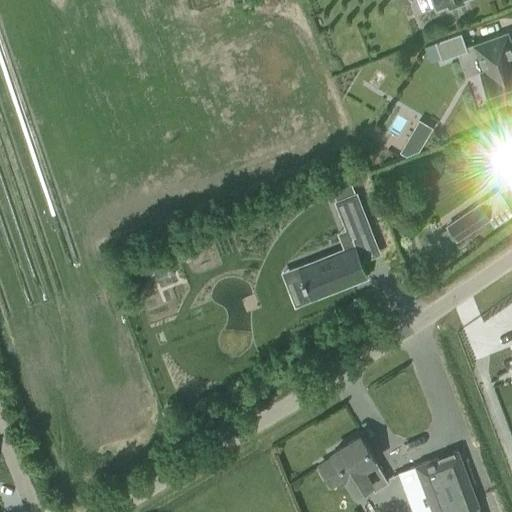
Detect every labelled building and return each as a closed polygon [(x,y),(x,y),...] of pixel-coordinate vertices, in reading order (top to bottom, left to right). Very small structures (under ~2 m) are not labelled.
[(460,33),(434,42),(440,59),(466,50),(460,33)] [(481,70),(493,104),(511,96),(511,49),(506,33),(473,45),(482,70),(481,70)] [(511,136),(507,138),(508,142),(507,142),(511,155),(511,165),(495,172),(501,187),(511,183),(511,136)] [(349,157),(332,163),(337,177),(354,170),(349,157)] [(355,189),(335,197),(347,233),(368,225),(355,189)] [(480,203),(447,226),(456,239),(489,216),(480,203)] [(350,236),(294,258),(307,290),(363,268),(350,236)] [(388,482),(360,436),(331,453),(333,456),(318,465),(330,484),(345,475),(355,492),(370,484),(374,490),(388,482)] [(460,511),(478,505),(457,449),(415,465),(432,511),(460,511)]
